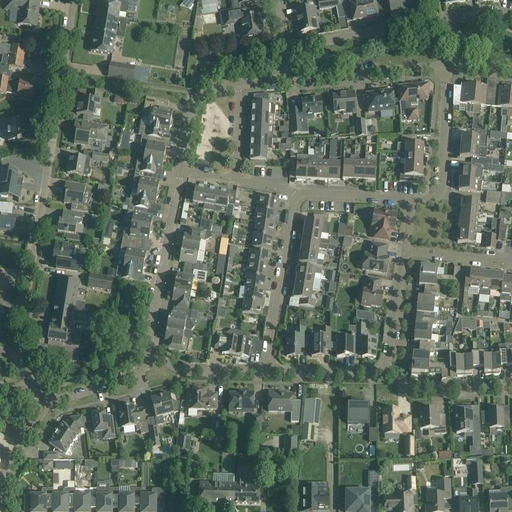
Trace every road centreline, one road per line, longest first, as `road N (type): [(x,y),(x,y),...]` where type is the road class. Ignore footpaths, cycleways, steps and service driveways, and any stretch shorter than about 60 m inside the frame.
road 1 (residential): [(45,403),(17,352),(74,0)]
road 2 (residential): [(511,17),(483,12),(283,47)]
road 3 (residential): [(180,171),(147,350)]
road 4 (residential): [(297,195),(265,372)]
road 5 (residential): [(411,199),(436,197),(443,184),(442,64)]
road 6 (residential): [(442,64),(288,80)]
road 7 (residential): [(511,387),(428,392),(387,372)]
road 8 (residential): [(265,372),(181,369),(147,350)]
road 9 (residential): [(387,372),(265,372)]
road 10 (residential): [(147,350),(138,371),(45,403)]
